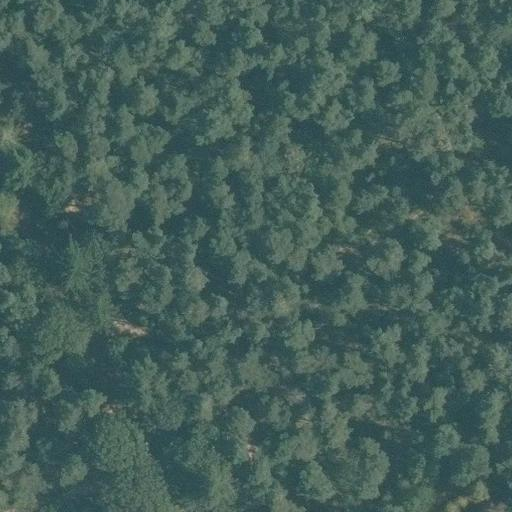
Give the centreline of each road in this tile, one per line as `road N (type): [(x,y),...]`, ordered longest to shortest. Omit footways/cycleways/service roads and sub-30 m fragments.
road 1 (track): [(0,180),(180,511)]
road 2 (unknown): [(0,231),(143,511)]
